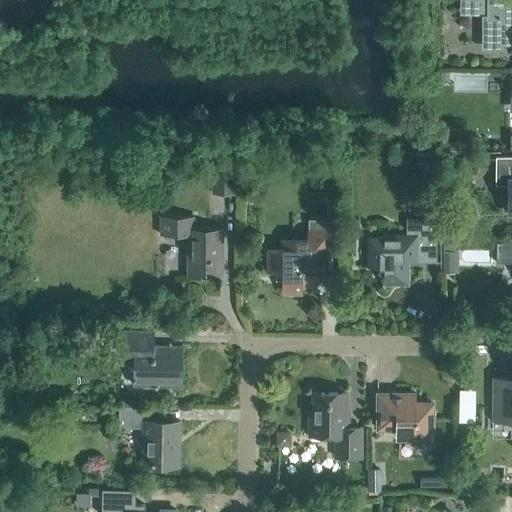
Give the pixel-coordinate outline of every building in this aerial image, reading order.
[(511,0),(472,0),(472,14),(482,14),(482,27),(487,27),(487,43),(511,43),(511,0)] [(489,163),(489,151),(466,152),(466,163),(489,163)] [(430,153),(418,153),(418,163),(430,163),(430,153)] [(511,156),(496,157),(495,185),(509,185),(509,212),(511,212),(511,156)] [(233,192),(233,160),(211,161),(212,193),(233,192)] [(223,248),(223,228),(194,228),(194,216),(160,216),(160,234),(187,234),(187,276),(219,276),(219,248),(223,248)] [(329,259),(329,231),(329,219),(308,219),(308,240),(291,240),(291,249),(268,250),(269,271),(276,271),(276,279),(283,279),(283,292),(301,292),(301,285),(315,285),(315,259),(329,259)] [(436,219),(423,219),(423,235),(384,235),(384,237),(368,237),(368,266),(383,266),(384,284),(407,284),(407,260),(416,260),(416,256),(436,256),(436,219)] [(511,242),(496,242),(496,262),(511,262),(511,242)] [(458,273),(458,250),(454,250),(454,245),(443,244),(442,273),(458,273)] [(179,385),(180,354),(168,354),(168,346),(152,345),(152,329),(119,329),(119,364),(136,365),(135,384),(179,385)] [(511,376),(492,376),(492,421),(511,420),(511,376)] [(361,457),(361,427),(348,427),(348,419),(344,419),(345,392),(312,392),(313,411),(309,411),(309,435),(335,434),(335,457),(361,457)] [(433,425),(433,402),(415,402),(416,392),(377,392),(377,428),(400,428),(400,438),(430,438),(430,425),(433,425)] [(177,464),(178,422),(150,422),(151,407),(119,406),(118,427),(144,427),(143,463),(177,464)] [(275,445),(289,445),(289,432),(275,432),(275,445)] [(7,475),(20,475),(21,453),(8,453),(7,475)] [(381,494),(380,468),(367,468),(368,494),(381,494)] [(74,492),(74,504),(87,504),(87,492),(74,492)] [(176,511),(176,510),(159,510),(158,511),(144,511),(145,509),(132,509),(133,493),(103,492),(102,511),(176,511)]
